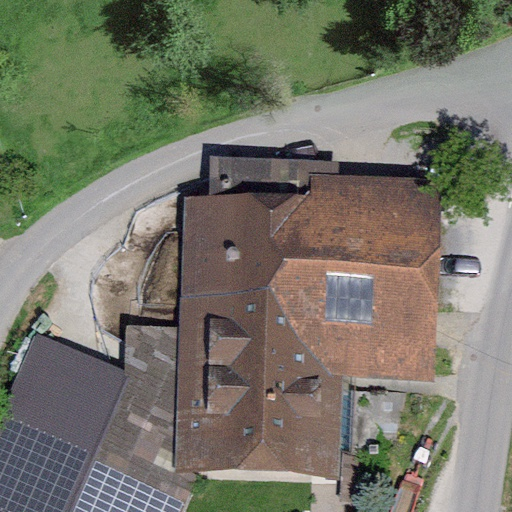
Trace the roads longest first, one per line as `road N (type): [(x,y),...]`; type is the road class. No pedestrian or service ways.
road 1 (unclassified): [(511,103),(476,92),(347,112),(205,148),(77,213),(0,307)]
road 2 (tertiary): [(474,511),(511,294)]
